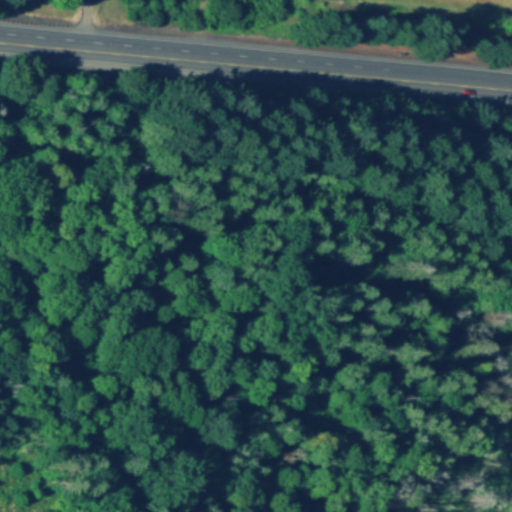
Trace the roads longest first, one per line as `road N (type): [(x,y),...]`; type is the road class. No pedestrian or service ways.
road 1 (primary): [(511,90),(0,41)]
road 2 (track): [(40,511),(73,505),(113,482),(148,446)]
